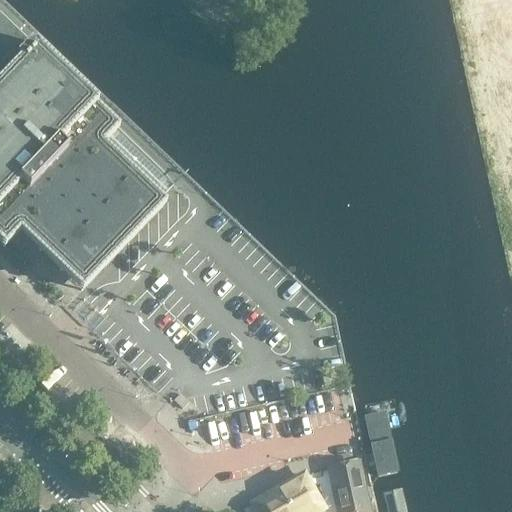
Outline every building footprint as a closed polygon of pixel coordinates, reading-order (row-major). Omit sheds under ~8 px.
[(116,132),(0,21),(0,248),(3,251),(19,235),(81,295),(165,207),(103,148),(119,132),(117,130),(116,132)] [(400,479),(388,421),(368,425),(380,483),(400,479)] [(361,458),(335,463),(344,511),(349,511),(370,508),(361,458)] [(306,511),(323,502),(303,469),(253,499),(260,511),(306,511)] [(406,511),(402,491),(383,495),(386,511),(406,511)]
